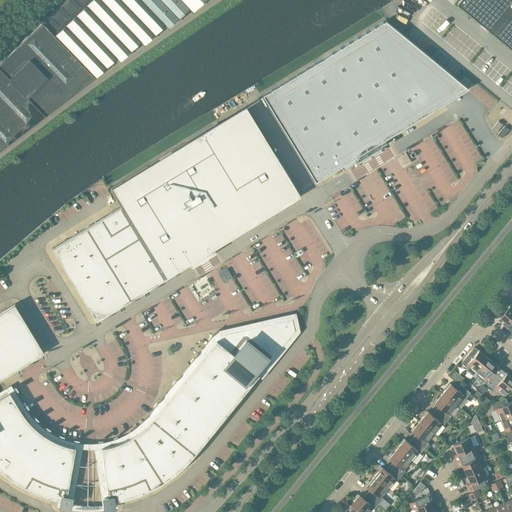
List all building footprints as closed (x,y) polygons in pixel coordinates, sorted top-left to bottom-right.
[(66,0),(0,64),(0,148),(102,70),(104,72),(120,60),(140,41),(143,44),(164,24),(168,27),(188,8),(192,11),(203,0),(66,0)] [(511,46),(511,0),(460,0),(458,2),(511,46)] [(383,22),(382,22),(263,95),(315,181),(341,165),(344,170),(380,148),(387,144),(384,139),(468,88),(467,88),(457,80),(404,36),(385,20),(383,22)] [(277,156),(246,103),(217,123),(235,152),(277,156)] [(496,133),(503,125),(503,124),(499,120),(492,129),(496,133)] [(300,196),(298,192),(277,156),(235,152),(217,123),(138,171),(110,188),(121,206),(114,211),(158,283),(300,196)] [(503,137),(509,130),(509,129),(505,125),(498,134),(503,137)] [(451,166),(443,169),(449,181),(456,178),(451,166)] [(114,211),(89,225),(133,298),(158,283),(114,211)] [(133,298),(89,225),(52,248),(58,257),(64,253),(71,265),(65,269),(96,320),(133,298)] [(71,265),(64,253),(58,257),(65,269),(71,265)] [(47,294),(64,317),(71,312),(54,289),(47,294)] [(511,331),(511,329),(511,299),(510,298),(500,311),(504,314),(501,317),(505,320),(502,323),(506,327),(511,331)] [(0,378),(44,352),(14,304),(0,312),(0,378)] [(295,330),(292,318),(220,335),(217,339),(259,374),(259,375),(295,330)] [(259,374),(217,339),(189,373),(231,408),(259,374)] [(476,373),(489,357),(479,349),(475,354),(471,350),(461,363),(466,368),(468,371),(474,376),(476,373)] [(498,365),(489,357),(476,373),(474,376),(482,383),(484,382),(489,386),(497,375),(493,372),(498,365)] [(501,379),(497,375),(489,386),(493,390),(495,388),(504,396),(511,385),(511,376),(507,372),(501,379)] [(204,441),(231,408),(189,373),(162,406),(204,441)] [(449,383),(441,393),(456,405),(464,396),(466,397),(470,392),(460,384),(456,388),(449,383)] [(11,396),(9,392),(0,397),(0,469),(1,470),(38,430),(37,429),(34,426),(30,422),(27,419),(24,415),(22,411),(19,408),(16,404),(14,400),(11,396)] [(449,414),(456,405),(441,393),(433,402),(440,407),(437,412),(447,420),(451,415),(449,414)] [(511,401),(505,404),(503,399),(491,404),(493,410),(495,409),(500,420),(511,414),(511,401)] [(484,404),(480,401),(474,409),(477,412),(484,404)] [(204,441),(162,406),(152,418),(150,421),(148,423),(146,425),(143,427),(141,429),(174,473),(177,471),(181,468),(183,465),(186,462),(189,460),(193,455),(204,441)] [(443,425),(447,420),(437,412),(433,416),(426,410),(418,420),(434,433),(441,424),(443,425)] [(511,414),(500,420),(505,431),(503,432),(505,437),(511,434),(511,414)] [(426,442),(434,433),(418,420),(410,430),(417,435),(414,440),(424,448),(428,443),(426,442)] [(174,473),(141,429),(138,432),(136,434),(133,436),(130,437),(127,439),(124,441),(120,442),(117,443),(114,444),(111,445),(107,446),(104,447),(101,447),(106,483),(107,488),(122,486),(133,483),(146,478),(157,472),(163,481),(167,479),(171,476),(174,473)] [(69,483),(76,447),(71,446),(68,445),(65,444),(62,443),(59,442),(56,441),(53,439),(50,438),(47,436),(44,434),(41,432),(38,430),(1,470),(4,473),(6,475),(9,477),(12,479),(23,465),(34,472),(45,479),(58,483),(68,486),(69,483)] [(478,451),(475,445),(478,444),(474,436),(474,435),(453,444),(457,453),(453,455),(456,461),(478,451)] [(424,448),(414,440),(410,444),(403,438),(395,448),(411,460),(418,451),(420,453),(424,448)] [(71,497),(70,507),(105,508),(103,497),(108,496),(107,488),(106,483),(101,447),(76,447),(69,483),(68,486),(67,496),(71,497)] [(403,469),(411,460),(395,448),(388,457),(394,463),(391,467),(401,476),(405,471),(403,469)] [(478,458),(480,457),(478,451),(456,461),(458,467),(462,465),(466,474),(482,467),(478,458)] [(67,496),(68,486),(58,483),(45,479),(34,472),(23,465),(12,479),(16,482),(19,484),(23,486),(27,488),(31,490),(34,492),(38,493),(42,495),(46,496),(50,497),(54,499),(58,500),(61,500),(62,495),(67,496)] [(397,481),(401,476),(391,467),(387,472),(380,466),(373,476),(388,488),(395,479),(397,481)] [(486,476),(482,467),(466,474),(470,483),(466,485),(469,491),(491,481),(488,475),(486,476)] [(149,489),(153,487),(157,485),(160,483),(163,481),(157,472),(146,478),(133,483),(122,486),(107,488),(108,496),(113,496),(113,501),(120,499),(125,498),(129,497),(133,496),(137,494),(141,493),(145,491),(149,489)] [(380,497),(388,488),(373,476),(365,485),(372,491),(368,495),(378,503),(382,499),(380,497)] [(500,480),(495,482),(498,489),(503,486),(500,480)] [(498,489),(495,482),(489,485),(492,491),(497,489),(498,489)] [(475,498),(473,492),(468,494),(459,498),(464,508),(472,505),(470,500),(471,500),(475,498)] [(431,493),(409,503),(412,509),(414,508),(415,511),(429,511),(434,510),(430,501),(434,499),(431,493)] [(374,508),(378,503),(368,495),(364,499),(357,494),(349,504),(359,511),(368,511),(372,507),(374,508)] [(71,497),(67,496),(62,495),(61,500),(60,506),(70,507),(71,497)] [(114,506),(113,501),(113,496),(108,496),(103,497),(105,508),(114,506)] [(507,511),(504,503),(493,508),(494,511),(507,511)]
